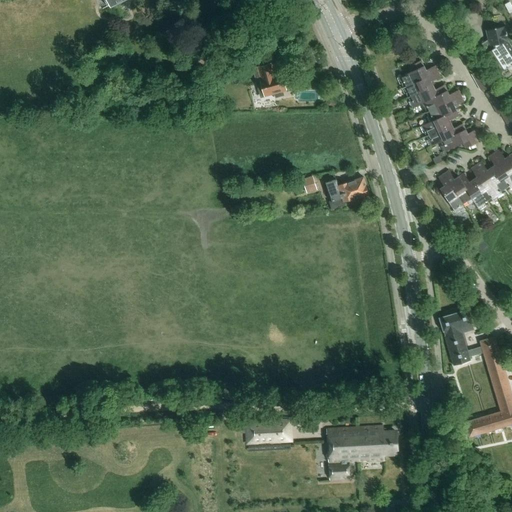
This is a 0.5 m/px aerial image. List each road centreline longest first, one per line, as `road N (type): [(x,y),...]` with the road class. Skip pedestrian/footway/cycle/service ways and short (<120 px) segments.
road 1 (track): [(0,418),(199,405),(413,404)]
road 2 (secondary): [(431,511),(427,398),(408,259)]
road 3 (secondary): [(408,259),(391,184),(336,28)]
road 4 (residential): [(420,0),(497,138),(436,170)]
road 5 (unclassified): [(511,327),(456,254),(408,259)]
